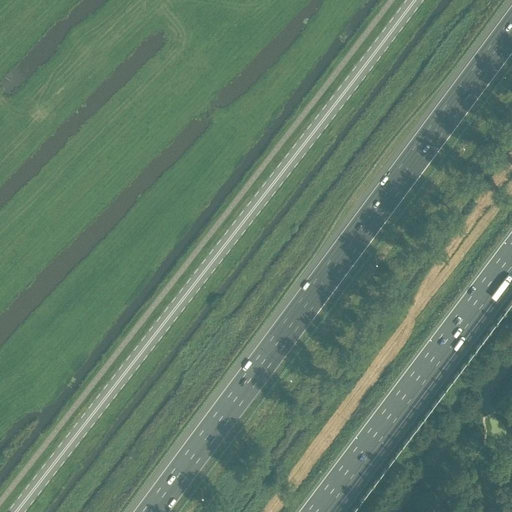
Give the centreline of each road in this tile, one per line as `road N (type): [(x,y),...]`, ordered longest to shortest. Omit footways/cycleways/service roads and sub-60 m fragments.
road 1 (secondary): [(15,511),(414,0)]
road 2 (motorway): [(511,28),(150,511)]
road 3 (motorway): [(315,511),(511,253)]
